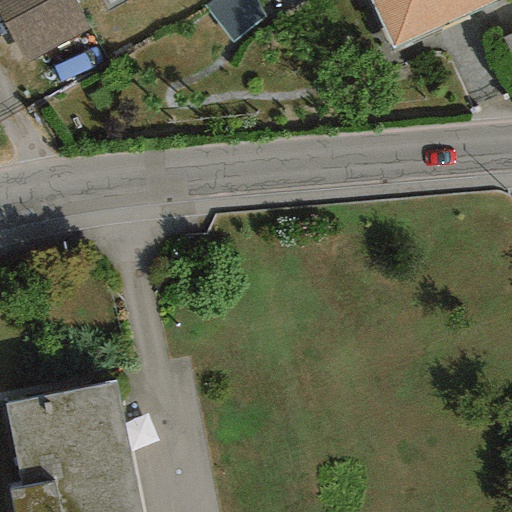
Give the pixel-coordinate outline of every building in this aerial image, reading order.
[(83,32),(67,0),(0,0),(0,18),(22,62),(83,32)] [(102,0),(108,10),(125,0),(102,0)] [(368,0),(390,48),(498,0),(368,0)] [(511,32),(497,39),(511,69),(511,32)] [(139,511),(114,384),(4,406),(19,488),(8,491),(11,511),(139,511)]
